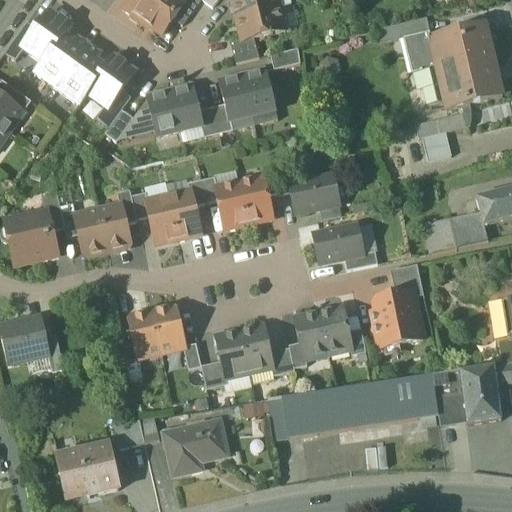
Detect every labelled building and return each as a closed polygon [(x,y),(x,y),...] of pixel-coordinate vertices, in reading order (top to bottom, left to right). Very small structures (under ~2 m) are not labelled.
[(129,0),(122,10),(142,24),(159,0),(129,0)] [(186,3),(181,0),(159,0),(142,24),(162,38),(173,23),(187,3),(186,3)] [(173,23),(182,30),(185,26),(203,1),(202,0),(187,0),(186,3),(187,3),(173,23)] [(204,0),(201,4),(212,12),(220,0),(204,0)] [(230,0),(236,22),(279,12),(275,0),(230,0)] [(284,35),(279,12),(236,22),(241,44),(242,46),(253,43),(284,35)] [(35,79),(57,94),(88,50),(77,42),(76,44),(66,37),(72,30),(50,14),(35,35),(22,54),(23,54),(43,68),(35,79)] [(377,33),(380,47),(403,42),(429,35),(426,22),(377,33)] [(4,57),(15,65),(23,54),(22,54),(35,35),(26,28),(4,57)] [(484,30),(431,43),(429,35),(403,42),(411,75),(412,77),(419,75),(436,71),(436,69),(490,56),(484,30)] [(230,47),(235,69),(239,68),(258,63),(253,43),(242,46),(241,44),(230,47)] [(100,59),(88,50),(57,94),(78,110),(86,99),(106,114),(107,114),(120,96),(135,75),(113,60),(108,67),(98,60),(100,59)] [(270,60),(273,75),(300,68),(297,53),(270,60)] [(490,56),(436,69),(436,71),(419,75),(420,79),(417,80),(415,83),(415,85),(415,88),(417,91),(420,93),(423,93),(427,109),(444,105),(446,114),(501,100),(490,56)] [(266,75),(242,81),(251,120),(275,115),(266,75)] [(230,126),(251,120),(242,81),(218,87),(224,109),(228,126),(230,126)] [(0,87),(0,98),(16,110),(23,101),(2,85),(0,87)] [(193,91),(170,97),(179,136),(201,131),(202,130),(199,115),(193,91)] [(98,124),(109,132),(121,115),(130,103),(120,96),(107,114),(106,114),(98,124)] [(155,142),(179,136),(170,97),(146,102),(155,142)] [(0,131),(9,137),(15,128),(14,121),(20,113),(16,110),(0,98),(0,131)] [(14,121),(15,128),(31,106),(23,101),(16,110),(20,113),(14,121)] [(224,109),(211,112),(199,115),(202,130),(201,131),(203,142),(218,139),(232,135),(230,126),(228,126),(224,109)] [(133,123),(121,115),(109,132),(104,138),(116,147),(133,123)] [(418,143),(422,142),(445,137),(467,131),(464,118),(415,130),(418,143)] [(0,146),(2,147),(9,137),(0,131),(0,146)] [(451,160),(445,137),(422,142),(428,166),(451,160)] [(262,181),(266,200),(278,197),(273,177),(272,174),(259,177),(260,181),(262,181)] [(293,212),(295,218),(338,209),(332,179),(288,189),(293,212)] [(214,181),(201,184),(187,188),(188,196),(190,195),(193,211),(206,208),(218,205),(215,192),(216,192),(214,181)] [(260,181),(238,186),(247,227),(271,222),(266,200),(262,181),(260,181)] [(224,233),(247,227),(238,186),(216,192),(215,192),(218,205),(224,233)] [(144,197),(166,197),(166,189),(144,189),(144,197)] [(511,221),(511,192),(475,201),(478,214),(482,229),(482,228),(511,221)] [(145,198),(131,201),(129,195),(116,198),(119,210),(120,210),(125,229),(136,226),(136,224),(149,221),(145,206),(147,206),(145,198)] [(188,196),(168,201),(177,243),(200,238),(193,211),(190,195),(188,196)] [(72,208),(59,211),(56,197),(42,200),(47,223),(50,236),(64,232),(66,243),(78,240),(74,221),(75,221),(72,208)] [(155,249),(177,243),(168,201),(147,206),(145,206),(149,221),(155,249)] [(119,210),(97,216),(75,221),(74,221),(78,240),(82,258),(87,261),(106,256),(126,252),(129,247),(125,229),(120,210),(119,210)] [(448,221),(453,245),(485,238),(482,228),(482,229),(478,214),(448,221)] [(10,248),(15,269),(56,260),(50,236),(47,223),(32,226),(31,220),(5,226),(6,229),(3,230),(0,234),(0,243),(0,244),(7,248),(10,248)] [(424,227),(430,257),(432,257),(449,253),(455,252),(453,245),(448,221),(424,227)] [(312,238),(318,268),(343,263),(362,259),(362,258),(356,229),(312,238)] [(488,245),(485,238),(453,245),(455,252),(488,245)] [(343,263),(346,275),(377,268),(374,256),(362,258),(362,259),(343,263)] [(412,297),(413,302),(423,300),(416,269),(389,275),(395,300),(412,297)] [(376,339),(379,353),(422,344),(413,302),(412,297),(395,300),(377,304),(374,309),(375,315),(371,316),(374,331),(371,335),(376,339)] [(511,302),(501,304),(501,306),(497,306),(498,310),(493,317),(495,327),(502,333),(502,336),(507,336),(507,341),(508,343),(511,342),(511,302)] [(170,311),(151,316),(160,357),(183,352),(184,351),(183,350),(175,314),(170,311)] [(341,313),(318,318),(327,358),(349,353),(350,353),(347,336),(341,313)] [(138,362),(160,357),(151,316),(132,320),(128,325),(134,348),(137,362),(138,362)] [(305,363),(327,358),(318,318),(294,323),(300,347),(303,363),(305,363)] [(1,331),(9,367),(26,363),(48,358),(44,341),(40,322),(1,331)] [(262,331),(239,336),(248,377),(271,372),(272,372),(268,357),(262,331)] [(349,353),(351,360),(365,356),(360,333),(347,336),(350,353),(349,353)] [(226,382),(248,377),(239,336),(215,341),(221,365),(225,382),(226,382)] [(51,372),(52,376),(63,374),(55,339),(44,341),(48,358),(51,372)] [(495,343),(499,369),(505,369),(511,367),(511,342),(508,343),(507,341),(495,343)] [(188,374),(201,371),(200,370),(195,347),(183,350),(184,351),(183,352),(188,374)] [(288,349),(289,352),(293,373),(306,370),(305,363),(303,363),(300,347),(288,349)] [(122,351),(127,374),(140,371),(138,362),(137,362),(134,348),(122,351)] [(294,375),(293,373),(289,352),(268,357),(272,372),(271,372),(273,380),(294,375)] [(48,358),(26,363),(29,377),(51,372),(48,358)] [(221,365),(200,370),(201,371),(205,392),(206,393),(227,388),(226,382),(225,382),(221,365)] [(511,384),(511,369),(494,372),(496,387),(511,384)] [(502,424),(496,387),(494,372),(494,371),(460,376),(464,398),(468,425),(469,429),(500,425),(502,424)] [(273,384),(273,380),(271,372),(248,377),(251,389),(273,384)] [(432,380),(435,402),(464,398),(460,376),(432,380)] [(300,400),(281,403),(287,442),(438,419),(435,402),(432,380),(372,389),(335,395),(300,400)] [(435,402),(438,419),(439,430),(468,425),(464,398),(435,402)] [(273,444),(287,442),(281,403),(267,405),(273,444)] [(153,422),(139,424),(144,447),(159,445),(153,422)] [(117,454),(144,447),(139,424),(111,430),(117,454)] [(504,451),(500,425),(469,429),(473,455),(504,451)] [(161,439),(171,481),(190,477),(189,470),(225,461),(221,442),(215,444),(211,428),(161,439)] [(56,462),(67,505),(69,504),(68,500),(86,496),(87,500),(118,493),(106,444),(75,451),(76,457),(56,462)]
